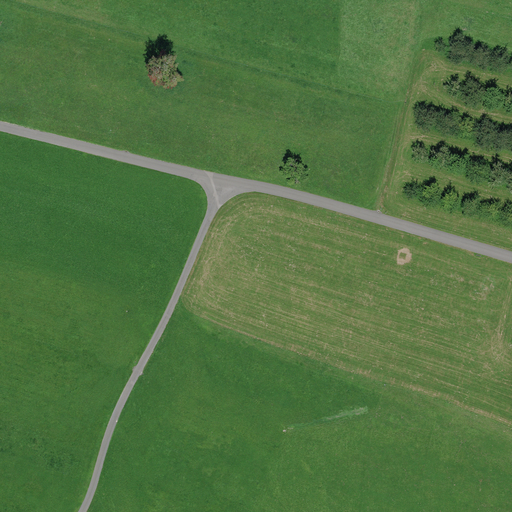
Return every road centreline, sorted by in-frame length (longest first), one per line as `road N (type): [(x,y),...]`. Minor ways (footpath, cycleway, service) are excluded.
road 1 (unclassified): [(223,182),(116,415),(83,511)]
road 2 (unclassified): [(223,182),(511,257)]
road 3 (unclassified): [(0,127),(223,182)]
